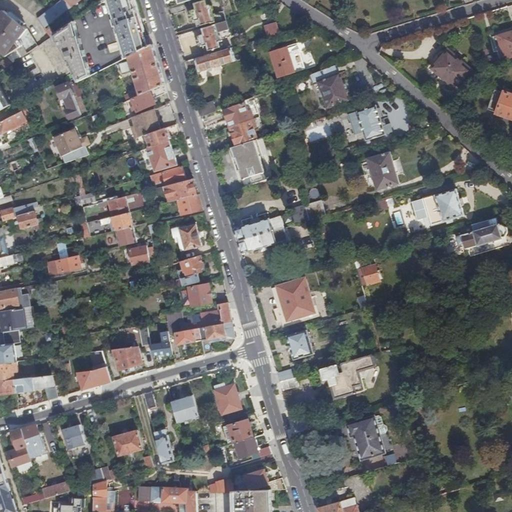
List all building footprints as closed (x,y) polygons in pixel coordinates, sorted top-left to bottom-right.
[(150,47),(134,0),(107,0),(106,1),(107,4),(109,3),(127,59),(130,57),(150,47)] [(198,29),(226,20),(224,11),(214,14),(213,11),(213,10),(212,6),(209,5),(208,6),(206,0),(192,0),(169,8),(169,9),(190,3),(191,9),(192,9),(193,11),(191,12),(191,13),(191,15),(190,15),(190,16),(191,16),(192,18),(192,19),(194,20),(193,21),(194,21),(195,20),(198,29)] [(62,1),(49,11),(47,13),(53,20),(69,9),(62,1)] [(5,12),(0,18),(0,50),(7,58),(24,47),(28,55),(39,47),(29,30),(5,12)] [(229,29),(226,20),(198,29),(200,36),(198,36),(198,37),(199,37),(198,40),(197,40),(198,41),(199,43),(199,44),(200,44),(201,45),(201,46),(202,47),(203,46),(203,48),(205,56),(221,51),(218,42),(220,42),(222,39),(221,35),(220,35),(219,32),(229,29)] [(55,36),(74,72),(79,83),(91,77),(75,22),(55,36)] [(265,27),(268,36),(280,32),(277,23),(265,27)] [(511,31),(493,38),(500,62),(511,57),(511,31)] [(52,38),(42,45),(60,79),(74,72),(55,36),(52,38)] [(262,40),(252,43),(254,49),(264,46),(262,40)] [(166,85),(154,45),(150,47),(130,57),(132,63),(129,63),(121,65),(124,73),(135,70),(140,90),(131,95),(133,100),(166,85)] [(296,73),(295,71),(290,53),(288,46),(270,52),(278,78),(296,73)] [(24,47),(7,58),(8,59),(14,64),(28,55),(24,47)] [(236,61),(232,48),(221,51),(205,56),(195,59),(199,72),(236,61)] [(432,68),(455,89),(471,71),(448,50),(446,52),(442,49),(430,62),(434,66),(432,68)] [(290,53),(295,71),(300,69),(295,52),(290,53)] [(14,64),(8,59),(2,64),(7,69),(14,64)] [(349,100),(336,66),(311,75),(314,85),(319,83),(328,108),(349,100)] [(59,94),(73,87),(72,84),(57,90),(59,94)] [(169,93),(166,85),(133,100),(139,112),(139,113),(158,104),(155,99),(169,93)] [(76,95),(73,87),(59,94),(61,100),(66,99),(71,110),(68,111),(72,120),(83,116),(74,95),(76,95)] [(497,114),(511,119),(511,93),(505,91),(504,93),(495,90),(489,109),(497,112),(497,114)] [(0,112),(9,108),(0,92),(0,112)] [(135,114),(139,112),(133,100),(130,101),(135,114)] [(230,127),(260,117),(254,100),(224,111),(230,127)] [(128,117),(135,114),(130,101),(123,104),(128,117)] [(201,117),(217,111),(213,101),(198,106),(201,117)] [(360,117),(359,117),(367,140),(386,134),(377,105),(358,111),(360,117)] [(28,110),(0,124),(0,136),(12,130),(13,132),(29,123),(28,122),(29,121),(26,116),(30,114),(28,110)] [(158,118),(155,110),(129,120),(132,128),(158,118)] [(350,123),(346,110),(330,116),(334,128),(350,123)] [(262,124),(260,117),(230,127),(236,144),(257,137),(254,128),(262,124)] [(292,128),(299,126),(296,117),(289,119),(292,128)] [(137,140),(147,136),(162,131),(158,118),(132,128),(137,140)] [(152,148),(171,141),(167,129),(162,131),(147,136),(152,148)] [(67,164),(72,162),(91,156),(87,147),(92,145),(89,138),(82,141),(77,130),(56,139),(67,164)] [(33,139),(30,141),(36,154),(40,152),(33,139)] [(268,180),(255,140),(232,148),(236,158),(237,157),(241,169),(240,170),(243,179),(246,187),(268,180)] [(180,166),(171,141),(152,148),(150,149),(149,149),(157,172),(180,166)] [(368,159),(377,190),(400,184),(391,152),(368,159)] [(169,186),(188,182),(184,167),(153,176),(156,184),(167,181),(169,186)] [(81,172),(76,174),(79,184),(81,194),(82,197),(87,195),(81,172)] [(180,200),(200,195),(195,180),(188,182),(169,186),(167,187),(172,203),(180,201),(180,200)] [(291,205),(302,204),(299,188),(289,190),(291,205)] [(430,216),(433,225),(465,215),(457,189),(413,202),(419,220),(425,218),(430,216)] [(97,204),(94,193),(87,195),(82,197),(84,207),(97,204)] [(0,207),(1,207),(0,205),(14,200),(12,195),(6,198),(0,199),(0,207)] [(114,217),(132,213),(128,201),(138,199),(137,195),(110,201),(111,205),(114,217)] [(184,216),(205,211),(200,195),(180,200),(180,201),(183,210),(184,213),(184,216)] [(84,208),(84,207),(82,197),(77,198),(81,214),(85,213),(84,208)] [(305,204),(310,220),(327,215),(322,200),(305,204)] [(386,200),(373,203),(375,211),(388,207),(386,200)] [(3,212),(6,220),(21,216),(24,229),(40,225),(37,212),(30,213),(29,208),(31,207),(31,204),(3,212)] [(295,224),(310,220),(305,204),(291,209),(295,224)] [(148,209),(149,214),(164,210),(162,205),(148,209)] [(118,231),(135,227),(132,213),(114,217),(88,224),(89,227),(90,229),(116,222),(118,231)] [(238,241),(274,231),(284,228),(281,215),(235,229),(238,241)] [(499,226),(497,218),(460,229),(461,232),(457,234),(458,237),(457,237),(459,245),(464,244),(466,249),(503,239),(503,238),(506,237),(508,232),(507,227),(502,225),(499,226)] [(204,247),(198,225),(188,227),(188,225),(185,226),(185,228),(181,229),(187,251),(204,247)] [(0,229),(0,236),(11,233),(9,227),(0,229)] [(139,243),(135,227),(118,231),(121,247),(139,243)] [(238,241),(242,253),(250,251),(251,251),(277,243),(274,231),(238,241)] [(302,250),(317,246),(314,233),(298,238),(302,250)] [(67,243),(61,244),(64,260),(70,258),(67,243)] [(131,250),(134,266),(152,263),(151,256),(156,255),(155,247),(149,248),(149,246),(150,246),(149,243),(140,245),(141,248),(131,250)] [(0,259),(0,274),(3,274),(1,267),(24,261),(22,254),(1,259),(0,259)] [(354,260),(362,285),(368,283),(369,285),(380,281),(376,264),(372,265),(369,255),(354,260)] [(70,258),(64,260),(59,261),(61,273),(82,268),(80,256),(70,258)] [(189,286),(207,281),(203,267),(206,266),(203,256),(184,262),(187,272),(188,271),(190,277),(187,277),(189,286)] [(59,261),(53,262),(55,275),(61,273),(59,261)] [(305,278),(272,288),(283,327),(320,316),(317,306),(314,307),(305,278)] [(28,287),(29,292),(39,290),(39,289),(54,287),(53,282),(28,287)] [(195,307),(214,303),(211,285),(191,288),(191,290),(194,306),(195,307)] [(28,287),(0,292),(0,302),(1,309),(21,306),(19,295),(23,295),(23,293),(29,292),(28,287)] [(194,306),(191,290),(182,292),(185,308),(194,306)] [(391,302),(394,312),(409,308),(406,298),(391,302)] [(31,307),(24,308),(28,329),(35,328),(32,310),(31,307)] [(24,308),(1,312),(4,332),(5,332),(21,330),(28,329),(24,308)] [(169,323),(171,334),(202,329),(234,323),(231,310),(224,311),(195,316),(195,322),(185,324),(183,312),(167,315),(169,323)] [(167,357),(175,355),(171,334),(169,323),(164,324),(169,343),(153,345),(155,357),(167,355),(167,357)] [(205,341),(207,356),(214,354),(211,340),(228,337),(229,339),(237,337),(234,323),(202,329),(205,341)] [(149,362),(156,361),(155,357),(153,345),(149,326),(143,327),(147,349),(146,349),(149,362)] [(127,342),(137,341),(137,327),(126,328),(127,342)] [(175,355),(177,365),(186,362),(182,345),(205,341),(202,329),(171,334),(175,355)] [(21,330),(5,332),(6,345),(17,344),(22,343),(21,330)] [(288,336),(294,359),(314,353),(308,330),(288,336)] [(73,343),(75,353),(82,352),(81,342),(73,343)] [(0,346),(0,364),(19,362),(17,344),(6,345),(0,346)] [(144,364),(140,347),(115,350),(121,370),(144,364)] [(79,373),(84,391),(113,383),(104,351),(99,352),(102,366),(95,368),(96,371),(79,373)] [(337,365),(321,369),(324,379),(329,378),(335,398),(366,389),(363,377),(365,369),(376,365),(373,354),(342,363),(345,372),(340,374),(337,365)] [(0,364),(0,382),(17,381),(17,380),(16,373),(21,373),(19,362),(0,364)] [(278,373),(280,381),(294,377),(291,369),(278,373)] [(47,387),(50,401),(59,398),(54,376),(17,380),(17,381),(18,394),(36,391),(36,389),(47,387)] [(280,381),(283,390),(299,385),(297,376),(294,377),(280,381)] [(0,393),(0,396),(18,394),(17,381),(0,382),(0,393)] [(227,388),(216,391),(223,414),(242,409),(235,386),(227,388)] [(157,407),(153,392),(144,394),(149,410),(157,407)] [(201,417),(194,396),(173,401),(179,423),(180,423),(201,417)] [(292,419),(296,432),(321,425),(317,412),(292,419)] [(375,415),(347,423),(351,437),(355,436),(361,459),(386,452),(380,434),(386,432),(388,429),(387,425),(384,424),(381,416),(379,415),(375,416),(375,415)] [(230,427),(231,429),(235,442),(254,436),(249,421),(230,427)] [(47,453),(37,425),(23,429),(32,458),(47,453)] [(81,425),(63,430),(68,449),(86,444),(81,425)] [(235,442),(231,429),(228,430),(227,427),(224,428),(229,444),(235,442)] [(32,458),(23,429),(12,432),(18,450),(11,452),(16,466),(33,461),(32,458)] [(167,430),(155,433),(164,465),(175,461),(169,436),(168,436),(167,430)] [(119,457),(143,450),(138,431),(113,437),(119,457)] [(260,450),(256,438),(237,444),(241,459),(259,454),(261,457),(273,454),(270,447),(260,450)] [(12,468),(16,466),(11,452),(8,453),(12,468)] [(155,467),(152,456),(145,458),(148,469),(155,467)] [(18,511),(2,460),(0,460),(0,511),(18,511)] [(108,467),(102,469),(105,481),(107,481),(112,479),(108,467)] [(105,481),(102,469),(90,473),(93,485),(94,484),(105,481)] [(287,490),(283,479),(270,483),(265,470),(246,475),(250,491),(271,491),(287,490)] [(235,492),(232,479),(224,481),(224,479),(217,481),(217,483),(210,486),(213,493),(234,492),(235,492)] [(198,511),(197,494),(197,492),(189,491),(189,488),(181,488),(182,484),(179,480),(175,480),(172,484),(172,488),(140,486),(139,501),(188,503),(188,511),(198,511)] [(107,481),(105,481),(94,484),(94,497),(95,497),(93,511),(111,511),(112,503),(115,503),(116,491),(107,490),(107,481)] [(75,490),(74,487),(70,488),(68,482),(43,490),(44,492),(47,499),(75,490)] [(250,491),(235,492),(234,492),(234,511),(272,511),(271,491),(250,491)] [(47,499),(44,492),(36,495),(38,501),(47,499)] [(32,503),(38,501),(36,495),(30,497),(32,503)] [(25,505),(32,503),(30,497),(23,499),(25,505)] [(78,497),(77,503),(54,503),(53,511),(84,511),(84,498),(78,497)] [(359,511),(355,497),(319,508),(320,511),(359,511)]
